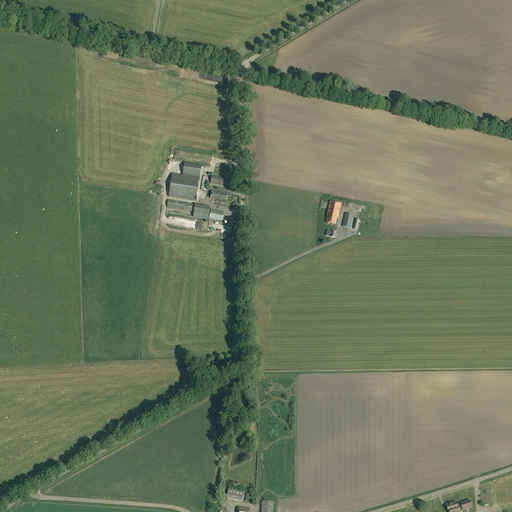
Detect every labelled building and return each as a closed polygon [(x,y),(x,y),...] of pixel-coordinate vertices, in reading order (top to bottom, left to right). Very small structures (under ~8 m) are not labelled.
[(185,163),(183,175),(200,177),(201,166),(185,163)] [(196,201),(200,179),(173,175),(169,197),(196,201)] [(222,186),(224,179),(212,177),(211,184),(222,186)] [(228,194),(213,191),(211,199),(220,201),(220,203),(226,204),(228,194)] [(167,208),(194,212),(193,217),(208,220),(210,207),(169,200),(167,208)] [(341,205),(331,202),(327,217),(328,217),(327,223),(335,225),(337,219),(338,219),(341,205)] [(353,216),(346,214),(343,227),(350,229),(353,216)] [(243,502),(245,492),(229,489),(227,499),(243,502)] [(448,511),(459,511),(459,510),(462,509),(463,511),(472,508),(470,500),(460,503),(461,504),(458,505),(457,502),(446,505),(448,511)] [(273,511),(274,502),(263,501),(261,511),(273,511)]
